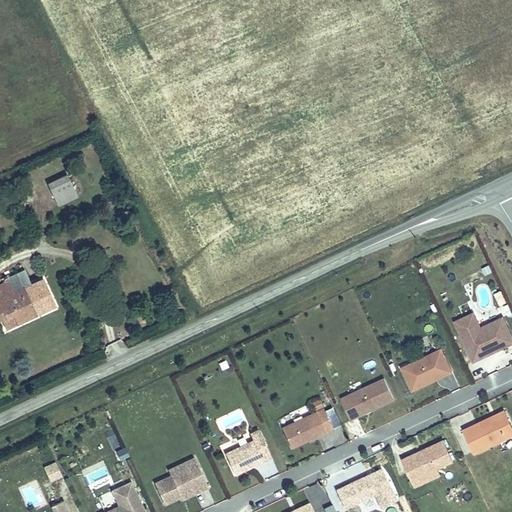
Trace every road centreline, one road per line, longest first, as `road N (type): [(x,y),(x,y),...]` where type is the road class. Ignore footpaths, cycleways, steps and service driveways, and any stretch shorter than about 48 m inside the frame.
road 1 (tertiary): [(0,418),(494,191)]
road 2 (residential): [(511,372),(245,497),(229,511)]
